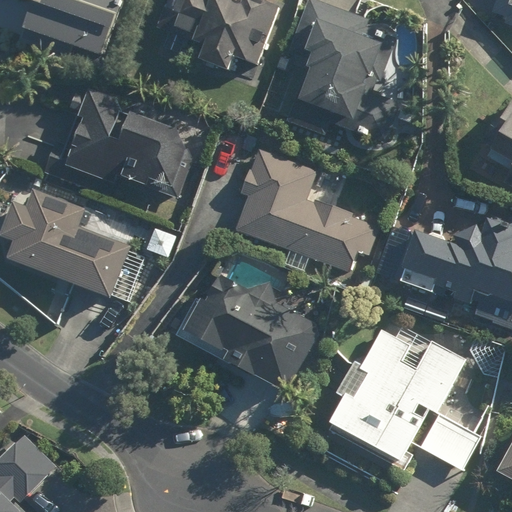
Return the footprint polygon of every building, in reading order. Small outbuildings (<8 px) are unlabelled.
[(25,13),(17,38),(99,63),(118,0),(18,0),(15,10),(25,13)] [(244,4),(242,9),(217,0),(163,0),(152,30),(199,49),(193,65),(227,79),(234,62),(257,72),(278,17),(244,4)] [(511,0),(491,0),(488,10),(505,15),(500,31),(511,34),(511,0)] [(306,66),(286,126),(326,138),(330,125),(381,142),(395,100),(368,91),(388,28),(310,3),(291,61),(306,66)] [(53,148),(43,178),(109,200),(113,187),(166,204),(190,130),(85,95),(67,152),(53,148)] [(511,100),(469,161),(511,190),(511,100)] [(368,263),(382,228),(307,199),(315,177),(264,157),(235,234),(349,278),(357,259),(368,263)] [(23,214),(9,209),(0,235),(0,245),(11,249),(4,269),(104,304),(123,249),(75,233),(80,218),(28,200),(23,214)] [(511,336),(511,251),(456,232),(448,253),(408,239),(391,285),(475,314),(472,323),(511,336)] [(276,308),(282,296),(254,282),(248,294),(217,278),(203,305),(193,300),(173,338),(218,362),(214,370),(242,385),(247,376),(287,397),(321,331),(276,308)] [(361,368),(355,365),(334,402),(340,406),(324,433),(393,472),(425,416),(434,421),(465,368),(401,331),(395,341),(381,333),(361,368)] [(482,440),(442,417),(420,455),(460,478),(482,440)] [(511,438),(490,479),(511,490),(511,438)] [(15,511),(55,471),(22,439),(0,460),(0,499),(12,511),(15,511)] [(0,511),(9,511),(0,502),(0,511)]
